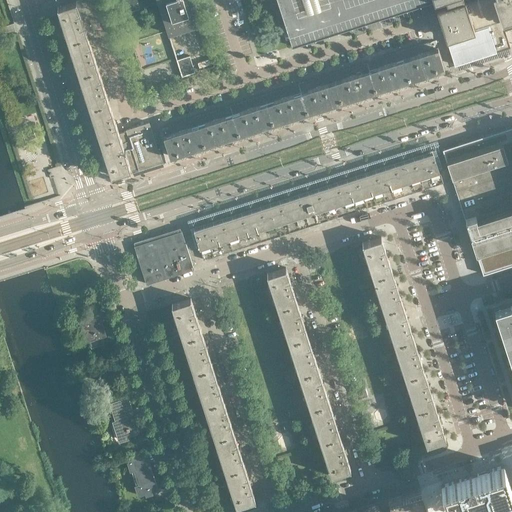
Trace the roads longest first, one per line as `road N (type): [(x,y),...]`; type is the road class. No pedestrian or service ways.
road 1 (tertiary): [(511,68),(96,203)]
road 2 (tertiary): [(104,229),(511,99)]
road 3 (residential): [(370,485),(295,246)]
road 4 (unclassified): [(88,0),(126,116),(245,78)]
road 5 (residential): [(274,511),(200,277)]
road 6 (residential): [(186,511),(120,302)]
road 7 (unclassified): [(245,78),(427,18)]
road 8 (tertiary): [(75,159),(25,0)]
road 9 (residential): [(506,441),(460,297)]
road 10 (residential): [(472,452),(426,308)]
